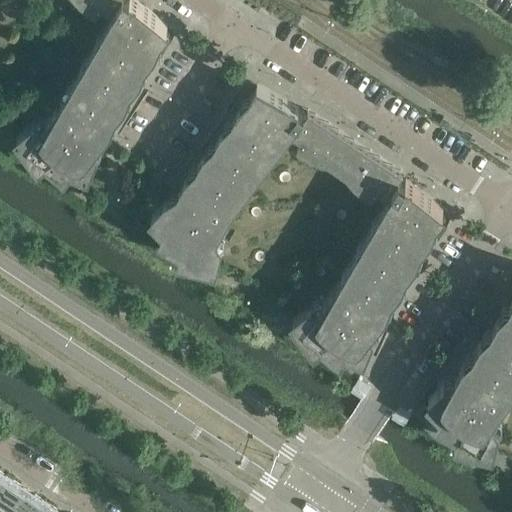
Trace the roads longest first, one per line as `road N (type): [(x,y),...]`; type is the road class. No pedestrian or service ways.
road 1 (secondary): [(331,481),(0,262)]
road 2 (residential): [(511,209),(199,0)]
road 3 (secondary): [(0,302),(311,510)]
road 4 (residential): [(331,481),(511,210)]
